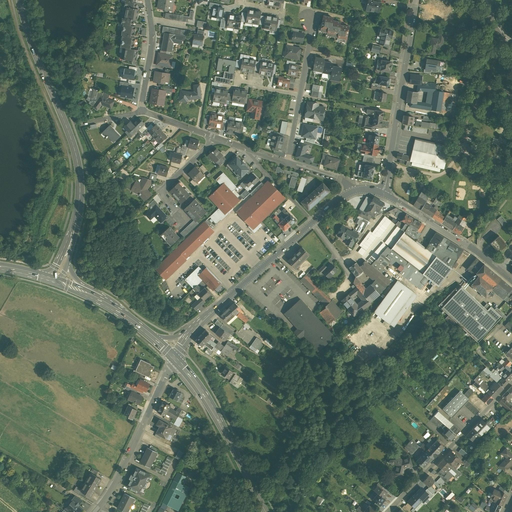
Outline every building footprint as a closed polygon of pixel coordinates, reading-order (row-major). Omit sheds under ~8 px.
[(159,0),(158,8),(170,10),(171,4),(173,5),(173,0),(159,0)] [(381,3),(374,2),(374,0),(368,0),(366,9),(376,11),(375,14),(379,15),(381,3)] [(124,7),(123,7),(121,18),(122,18),(134,20),(136,21),(137,17),(139,17),(139,14),(137,14),(138,9),(136,9),(124,7)] [(218,8),(213,7),(212,9),(211,17),(221,19),(222,19),(222,18),(223,10),(222,8),(218,8)] [(427,22),(436,23),(437,10),(429,9),(427,22)] [(255,11),(248,10),(248,14),(246,23),(252,24),(255,11)] [(439,10),(436,25),(470,30),(471,19),(450,15),(450,11),(439,10)] [(189,17),(186,16),(186,19),(193,21),(194,12),(190,11),(189,17)] [(261,12),(255,11),(252,24),(258,25),(260,16),(261,12)] [(235,15),(229,14),(228,20),(227,27),(233,28),(235,15)] [(241,16),(235,15),(233,28),(239,29),(240,22),(241,16)] [(272,17),(266,16),(266,17),(264,25),(264,29),(270,30),(272,17)] [(333,19),(332,19),(332,18),(332,17),(332,18),(324,16),(323,16),(321,31),(324,31),(324,33),(326,33),(326,32),(328,32),(327,35),(334,36),(334,38),(335,38),(335,37),(338,37),(337,40),(340,40),(339,41),(341,42),(341,41),(342,41),(346,42),(349,27),(348,27),(341,26),(342,24),(340,23),(341,22),(340,22),(333,21),(333,19)] [(278,18),(272,17),(270,30),(276,31),(278,20),(278,18)] [(133,26),(123,25),(122,35),(123,36),(121,47),(124,48),(133,49),(135,38),(133,37),(135,29),(135,27),(133,26)] [(384,30),(380,29),(379,35),(382,36),(379,45),(388,47),(391,39),(393,32),(391,32),(391,31),(384,29),(384,30)] [(298,33),(293,32),(293,33),(293,36),(294,38),(293,41),(302,43),(304,34),(298,33)] [(438,39),(431,38),(429,51),(428,50),(428,54),(434,55),(435,48),(442,49),(445,33),(439,32),(438,39)] [(168,34),(165,33),(163,47),(171,49),(172,41),(182,43),(183,36),(180,36),(177,35),(174,35),(171,34),(168,34)] [(197,35),(194,34),(192,44),(202,46),(204,36),(197,35)] [(381,47),(372,45),(371,52),(379,54),(381,47)] [(293,47),(286,46),(285,51),(286,51),(285,57),(299,60),(301,48),(293,47)] [(133,49),(124,48),(123,53),(122,53),(121,59),(133,61),(136,62),(136,61),(136,57),(137,57),(138,55),(137,54),(138,50),(133,49)] [(159,54),(157,65),(170,68),(172,56),(166,55),(159,54)] [(236,61),(219,58),(216,70),(222,71),(223,65),(229,66),(228,72),(234,73),(235,67),(236,61)] [(243,58),(243,59),(241,68),(241,71),(247,72),(249,59),(243,58)] [(325,59),(316,58),(315,62),(313,64),(313,65),(314,66),(313,70),(322,72),(324,62),(325,59)] [(255,60),(249,59),(247,72),(253,73),(254,70),(255,61),(255,60)] [(444,62),(427,59),(425,69),(431,70),(435,71),(436,66),(444,67),(444,62)] [(382,61),(381,61),(378,60),(377,70),(380,70),(381,71),(390,72),(390,69),(391,69),(391,65),(391,62),(382,61)] [(267,63),(261,62),(261,63),(260,71),(259,74),(265,75),(267,63)] [(333,64),(324,62),(322,72),(331,74),(332,67),(333,64)] [(274,64),(267,63),(265,75),(272,77),(272,74),(274,65),(274,64)] [(295,65),(290,64),(288,75),(296,76),(297,73),(298,73),(298,70),(298,69),(298,66),(295,65)] [(341,69),(332,67),(331,74),(330,79),(339,81),(341,69)] [(136,71),(124,69),(123,79),(129,80),(134,81),(136,71)] [(169,74),(164,73),(164,74),(159,73),(160,72),(156,72),(155,77),(154,77),(154,82),(163,84),(164,80),(168,81),(169,74)] [(228,72),(224,72),(223,78),(215,76),(214,82),(229,85),(230,80),(233,80),(234,73),(228,72)] [(410,83),(421,84),(422,76),(410,75),(410,83)] [(389,78),(379,76),(378,84),(382,85),(388,86),(389,83),(390,79),(389,79),(389,78)] [(279,78),(277,86),(288,88),(288,87),(289,84),(289,82),(284,81),(282,81),(282,79),(279,78)] [(132,98),(134,89),(128,88),(123,87),(121,96),(132,98)] [(222,89),(215,88),(213,101),(219,102),(222,89)] [(96,90),(94,89),(92,99),(89,103),(93,106),(93,107),(97,110),(102,103),(107,105),(106,107),(111,109),(114,101),(102,96),(103,93),(97,91),(97,90),(96,90)] [(160,91),(158,90),(152,89),(150,103),(155,104),(156,103),(156,102),(160,103),(159,103),(163,104),(166,91),(160,90),(160,91)] [(228,90),(222,89),(219,102),(226,103),(227,93),(228,90)] [(240,90),(234,89),(233,95),(232,102),(238,103),(240,90)] [(195,93),(190,94),(189,94),(189,92),(181,91),(180,97),(183,97),(182,102),(187,103),(188,98),(190,99),(192,99),(192,100),(201,98),(200,90),(197,91),(197,93),(195,93)] [(247,91),(240,90),(238,103),(244,104),(246,94),(247,91)] [(417,92),(407,91),(406,102),(410,103),(415,103),(415,101),(417,92)] [(435,91),(434,91),(432,104),(431,110),(440,112),(443,92),(435,91)] [(387,94),(378,92),(377,101),(385,102),(387,94)] [(443,92),(440,112),(445,113),(447,103),(450,104),(451,94),(443,92)] [(261,102),(248,100),(247,104),(246,110),(253,111),(252,118),(258,119),(261,102)] [(432,104),(415,101),(415,103),(410,103),(409,107),(431,110),(432,104)] [(308,102),(305,116),(313,118),(323,120),(325,108),(318,106),(318,104),(308,102)] [(383,112),(367,109),(366,114),(374,115),(374,118),(382,119),(383,112)] [(217,115),(211,114),(209,125),(209,127),(215,128),(217,115)] [(223,116),(217,115),(215,128),(221,129),(223,122),(223,116)] [(413,117),(404,116),(402,124),(412,125),(412,121),(413,117)] [(138,118),(133,124),(138,129),(143,125),(144,124),(138,118)] [(382,119),(374,118),(372,126),(373,126),(381,127),(382,119)] [(235,121),(229,120),(228,123),(227,131),(227,133),(233,134),(235,121)] [(133,124),(130,121),(124,127),(132,135),(138,129),(133,124)] [(241,123),(235,121),(233,134),(239,135),(241,126),(241,123)] [(110,125),(103,132),(107,136),(106,137),(107,138),(108,137),(113,142),(119,136),(112,129),(113,128),(110,125)] [(143,125),(138,129),(140,131),(141,133),(142,132),(146,128),(143,125)] [(149,131),(148,132),(150,134),(151,133),(154,137),(161,131),(155,125),(149,131)] [(315,139),(317,127),(303,125),(301,137),(306,138),(315,139)] [(161,131),(154,137),(158,141),(158,142),(160,144),(161,143),(167,137),(161,131)] [(276,135),(273,134),(271,140),(283,144),(284,138),(283,137),(276,135)] [(379,137),(369,135),(368,140),(370,140),(370,143),(378,145),(379,137)] [(199,142),(190,139),(188,147),(196,150),(199,142)] [(449,146),(414,139),(410,158),(410,161),(412,162),(440,168),(444,169),(449,146)] [(283,144),(271,140),(269,146),(279,149),(281,150),(283,144)] [(160,144),(159,145),(155,148),(158,151),(163,145),(161,143),(160,144)] [(313,157),(304,154),(307,145),(303,144),(300,143),(299,146),(298,146),(298,147),(299,147),(297,152),(299,153),(297,158),(312,162),(313,157)] [(378,145),(369,143),(368,143),(367,146),(362,145),(361,153),(367,154),(368,154),(368,153),(376,155),(376,152),(378,152),(378,148),(377,148),(378,145)] [(181,149),(178,148),(176,154),(182,155),(182,156),(185,157),(187,150),(181,149)] [(222,156),(216,149),(213,152),(212,152),(208,156),(215,163),(222,156)] [(176,154),(173,153),(171,161),(179,164),(182,156),(182,155),(176,154)] [(226,165),(240,179),(250,170),(236,155),(226,165)] [(222,156),(215,163),(219,167),(226,160),(222,156)] [(327,156),(326,156),(325,160),(323,166),(337,170),(339,160),(327,156)] [(366,157),(365,163),(373,165),(374,158),(366,157)] [(440,168),(412,162),(411,165),(439,172),(440,168)] [(374,167),(365,165),(365,166),(362,165),(361,171),(358,170),(357,176),(372,178),(374,167)] [(169,168),(160,166),(157,174),(166,177),(169,168)] [(204,176),(196,167),(195,167),(188,174),(193,179),(196,183),(197,183),(204,176)] [(298,174),(290,171),(290,172),(284,170),(282,175),(288,177),(288,178),(291,179),(289,186),(294,188),(298,174)] [(157,175),(151,173),(149,180),(150,180),(155,182),(157,175)] [(237,188),(223,173),(215,180),(221,186),(223,184),(232,192),(234,190),(237,188)] [(254,175),(248,179),(254,185),(259,180),(254,175)] [(302,178),(297,191),(302,192),(306,179),(302,178)] [(131,180),(127,183),(125,187),(130,191),(132,189),(131,188),(135,182),(131,180)] [(260,185),(250,194),(252,197),(236,212),(253,230),(285,198),(268,181),(264,185),(262,187),(260,185)] [(144,182),(142,186),(135,182),(131,188),(132,189),(139,193),(140,194),(139,195),(139,196),(140,196),(145,201),(152,195),(146,190),(149,186),(147,185),(148,183),(144,182)] [(190,195),(179,183),(170,192),(181,203),(181,204),(183,202),(190,195)] [(252,183),(248,187),(247,186),(244,188),(246,190),(247,191),(254,185),(252,183)] [(232,192),(223,184),(221,186),(209,197),(219,208),(223,212),(229,206),(232,208),(240,201),(232,192)] [(313,193),(319,201),(330,192),(324,184),(319,188),(319,187),(316,189),(317,190),(313,193)] [(239,196),(234,190),(232,192),(240,201),(242,199),(239,196)] [(246,190),(242,194),(246,198),(250,194),(247,191),(246,190)] [(421,192),(413,206),(421,210),(425,203),(429,197),(421,192)] [(319,201),(313,193),(309,197),(309,196),(306,198),(306,199),(302,203),(308,210),(319,201)] [(372,200),(367,197),(360,209),(366,212),(370,205),(372,200)] [(383,203),(374,197),(372,200),(370,205),(378,211),(379,210),(383,203)] [(154,200),(149,204),(153,208),(156,205),(158,204),(154,200)] [(205,213),(193,201),(187,207),(184,209),(194,220),(196,222),(205,213)] [(441,204),(437,201),(433,208),(436,210),(437,211),(438,209),(440,206),(440,205),(441,204)] [(433,208),(425,203),(421,210),(432,217),(436,210),(433,208)] [(156,205),(153,208),(145,215),(149,219),(153,215),(161,223),(164,220),(167,217),(156,205)] [(378,211),(370,205),(366,212),(371,215),(375,217),(380,215),(382,212),(379,210),(378,211)] [(219,208),(210,217),(216,223),(223,216),(221,214),(223,212),(219,208)] [(396,208),(388,212),(394,216),(398,209),(396,208)] [(366,212),(360,209),(358,213),(359,213),(370,219),(371,215),(366,212)] [(398,209),(394,216),(401,221),(402,221),(405,214),(398,209)] [(442,215),(439,213),(439,212),(437,211),(436,210),(432,217),(441,223),(445,218),(441,216),(442,215)] [(370,219),(359,213),(358,216),(363,219),(368,221),(370,219)] [(287,216),(284,219),(290,226),(296,221),(290,214),(287,216)] [(413,219),(405,214),(402,221),(405,223),(405,224),(408,226),(413,219)] [(361,221),(363,219),(358,216),(355,223),(359,225),(361,221)] [(507,223),(501,216),(497,220),(503,226),(507,223)] [(385,217),(372,233),(377,237),(379,239),(392,222),(385,217)] [(451,222),(447,220),(448,218),(446,217),(445,218),(441,223),(452,230),(455,225),(454,224),(451,222)] [(170,218),(166,222),(170,227),(174,223),(170,218)] [(458,218),(455,223),(454,224),(455,225),(452,230),(459,235),(463,228),(459,225),(461,220),(458,218)] [(290,226),(284,219),(281,222),(278,224),(284,231),(290,226)] [(421,224),(413,219),(408,226),(416,231),(421,224)] [(194,220),(186,227),(190,231),(198,224),(196,222),(194,220)] [(176,249),(155,269),(165,280),(186,260),(185,259),(209,237),(208,236),(213,231),(208,225),(209,224),(206,221),(176,249)] [(400,224),(398,222),(395,224),(405,232),(406,229),(403,227),(403,226),(400,224)] [(421,224),(416,231),(408,226),(406,229),(405,232),(416,241),(418,238),(421,234),(419,233),(423,227),(423,226),(423,225),(421,224)] [(169,227),(161,235),(171,246),(174,242),(178,238),(174,233),(174,232),(169,227)] [(186,227),(180,233),(184,237),(190,231),(186,227)] [(352,232),(342,227),(338,235),(344,239),(345,237),(349,239),(346,244),(351,246),(357,235),(352,232)] [(392,248),(404,232),(397,227),(385,243),(392,248)] [(361,247),(366,251),(377,237),(372,233),(370,231),(359,246),(361,247)] [(463,250),(436,233),(426,249),(404,232),(392,248),(391,249),(408,262),(424,275),(428,279),(438,286),(451,268),(463,250)] [(499,236),(490,243),(498,252),(507,245),(499,236)] [(367,261),(371,265),(380,256),(387,247),(383,243),(367,261)] [(302,247),(288,262),(295,269),(309,255),(302,247)] [(362,256),(366,251),(361,247),(357,252),(362,256)] [(408,262),(391,249),(388,247),(387,247),(380,256),(388,262),(400,272),(408,262)] [(371,265),(383,275),(386,271),(384,268),(388,262),(380,256),(371,265)] [(511,288),(476,258),(467,269),(474,275),(476,274),(478,276),(470,285),(487,299),(490,295),(488,294),(491,291),(492,290),(503,300),(503,299),(506,301),(509,298),(511,294),(511,288)] [(365,261),(360,268),(363,272),(364,271),(369,265),(365,261)] [(424,275),(408,262),(400,272),(399,273),(415,286),(424,275)] [(356,263),(349,268),(356,277),(363,272),(360,268),(356,263)] [(327,268),(323,272),(329,278),(337,270),(331,264),(327,268)] [(318,271),(321,274),(323,272),(327,268),(324,265),(318,271)] [(370,266),(369,265),(364,271),(375,280),(381,285),(385,288),(390,282),(370,266)] [(198,267),(185,280),(193,289),(197,285),(203,280),(198,275),(203,271),(198,267)] [(318,271),(314,267),(305,275),(309,279),(318,271)] [(203,271),(198,275),(203,280),(213,291),(220,284),(206,268),(203,271)] [(309,279),(305,275),(300,280),(325,306),(331,301),(309,279)] [(428,279),(424,275),(415,286),(420,290),(428,279)] [(366,289),(356,277),(353,283),(354,284),(357,287),(360,291),(362,293),(366,289)] [(375,280),(371,285),(376,290),(381,285),(375,280)] [(413,292),(397,280),(374,313),(390,324),(413,292)] [(197,285),(193,289),(198,294),(202,291),(197,286),(197,285)] [(362,293),(361,293),(370,303),(379,294),(376,290),(371,285),(366,289),(362,293)] [(381,285),(376,290),(379,294),(385,288),(381,285)] [(484,307),(462,286),(458,290),(445,304),(441,308),(448,315),(456,323),(477,343),(501,317),(502,317),(501,317),(494,310),(491,307),(490,307),(487,310),(484,307)] [(354,290),(350,293),(353,297),(357,293),(360,291),(357,287),(354,290)] [(198,294),(201,297),(204,300),(210,294),(208,292),(209,291),(208,289),(206,290),(205,288),(198,294)] [(455,288),(442,302),(445,304),(458,290),(455,288)] [(370,303),(361,293),(362,293),(360,291),(357,293),(363,301),(360,303),(364,309),(371,304),(370,303)] [(413,292),(390,324),(394,327),(417,295),(413,292)] [(350,293),(341,301),(354,316),(364,309),(360,303),(357,305),(351,298),(353,297),(350,293)] [(201,297),(191,306),(196,311),(205,302),(204,300),(201,297)] [(325,306),(326,307),(319,313),(329,324),(342,313),(332,301),(331,301),(325,306)] [(303,302),(291,313),(289,310),(284,314),(286,316),(299,331),(304,335),(318,351),(334,337),(315,316),(303,302)] [(241,310),(235,303),(229,308),(235,315),(238,312),(241,310)] [(229,308),(220,316),(226,323),(235,315),(229,308)] [(504,314),(497,308),(494,310),(501,317),(504,314)] [(238,312),(235,315),(236,315),(245,323),(248,319),(238,312)] [(235,315),(226,323),(238,332),(245,323),(236,315),(235,315)] [(456,323),(448,315),(445,319),(452,326),(456,323)] [(235,333),(222,324),(222,325),(220,327),(229,334),(232,336),(235,333)] [(220,327),(215,334),(224,340),(229,334),(220,327)] [(205,330),(200,336),(207,342),(209,339),(212,336),(205,330)] [(299,331),(295,334),(300,339),(304,335),(299,331)] [(200,336),(195,341),(202,347),(204,344),(207,342),(200,336)] [(218,341),(212,336),(209,339),(216,344),(218,341)] [(256,338),(251,345),(257,349),(262,342),(256,338)] [(214,347),(207,342),(204,344),(208,347),(212,350),(214,347)] [(231,347),(226,344),(223,348),(221,352),(227,356),(232,348),(231,347)] [(511,363),(507,359),(502,365),(505,368),(506,369),(508,367),(511,363)] [(150,364),(142,360),(137,371),(143,374),(149,377),(154,367),(150,365),(150,364)] [(501,365),(495,370),(498,373),(499,374),(500,372),(505,368),(502,365),(501,365)] [(234,372),(226,367),(221,374),(229,379),(234,372)] [(492,373),(486,367),(483,370),(486,372),(489,376),(491,374),(492,373)] [(503,374),(501,376),(503,378),(508,382),(511,377),(511,373),(509,371),(507,370),(503,374)] [(499,374),(498,373),(494,377),(493,375),(491,377),(497,383),(498,384),(503,378),(501,376),(499,374)] [(483,382),(477,377),(474,380),(475,382),(480,386),(486,392),(487,393),(489,391),(488,389),(489,388),(483,383),(483,382)] [(508,382),(503,378),(498,384),(503,388),(508,382)] [(149,384),(140,380),(137,386),(137,387),(143,390),(146,392),(149,384)] [(489,391),(487,393),(493,399),(501,391),(500,390),(503,388),(498,384),(497,383),(489,391)] [(137,386),(133,384),(131,388),(137,391),(142,393),(143,390),(137,387),(137,386)] [(181,393),(173,389),(169,396),(177,401),(179,397),(181,393)] [(459,391),(442,409),(451,418),(469,400),(463,395),(459,391)] [(511,397),(511,395),(507,391),(502,396),(508,402),(511,397)] [(136,394),(131,392),(128,399),(139,405),(143,397),(136,394)] [(486,395),(482,400),(488,405),(493,399),(487,393),(486,395)] [(511,407),(508,404),(502,399),(499,402),(509,412),(511,408),(511,407)] [(170,405),(163,401),(160,407),(167,411),(169,408),(170,405)] [(131,407),(128,406),(124,415),(128,417),(128,418),(132,420),(137,410),(131,407)] [(167,411),(160,407),(157,412),(165,416),(166,414),(167,411)] [(453,424),(439,411),(434,416),(442,423),(445,425),(449,429),(451,427),(453,424)] [(442,423),(434,416),(430,420),(438,428),(442,423)] [(176,419),(174,424),(179,427),(183,420),(178,417),(176,419)] [(172,427),(159,420),(156,425),(160,427),(156,433),(165,438),(168,434),(172,427)] [(486,424),(482,420),(480,423),(480,424),(479,425),(484,429),(484,430),(486,431),(491,426),(487,423),(486,424)] [(453,424),(451,427),(449,429),(456,435),(460,430),(453,424)] [(478,424),(472,430),(480,437),(483,434),(481,432),(484,430),(484,429),(479,425),(478,424)] [(449,429),(444,435),(450,441),(454,437),(455,435),(456,435),(449,429)] [(480,437),(472,430),(466,436),(472,441),(473,442),(473,441),(475,439),(477,440),(480,437)] [(412,439),(406,445),(410,448),(407,450),(412,455),(420,446),(412,439)] [(433,443),(432,445),(439,452),(444,447),(437,440),(433,443)] [(428,449),(423,443),(420,446),(426,451),(426,452),(428,449)] [(439,452),(432,445),(428,449),(426,452),(433,458),(439,452)] [(149,449),(148,448),(145,453),(155,458),(157,453),(149,449)] [(466,457),(468,454),(460,449),(457,452),(466,457)] [(511,464),(511,454),(506,449),(502,453),(507,458),(500,465),(499,466),(505,472),(511,464)] [(179,460),(183,453),(178,450),(174,457),(179,460)] [(426,452),(426,451),(424,453),(423,452),(420,456),(421,456),(421,457),(428,464),(433,458),(426,452)] [(462,461),(451,452),(444,459),(455,468),(462,461)] [(155,458),(145,453),(143,458),(152,462),(155,458)] [(410,458),(402,460),(396,455),(391,460),(397,466),(395,474),(403,475),(404,469),(406,468),(412,466),(410,458)] [(428,464),(421,457),(416,462),(423,469),(428,464)] [(152,462),(143,458),(140,463),(150,467),(152,462)] [(471,463),(466,458),(462,463),(467,468),(471,463)] [(444,459),(438,466),(441,469),(446,474),(444,476),(448,481),(453,475),(449,471),(451,469),(453,471),(455,469),(455,468),(444,459)] [(151,475),(137,468),(133,476),(131,475),(129,479),(131,479),(127,487),(141,494),(145,487),(143,487),(146,482),(147,482),(151,475)] [(446,474),(441,469),(437,474),(440,477),(444,482),(446,484),(448,481),(444,476),(446,474)] [(101,479),(91,473),(86,483),(96,489),(101,479)] [(178,473),(160,508),(167,511),(169,511),(172,507),(178,510),(189,489),(183,485),(187,478),(178,473)] [(428,476),(423,482),(429,487),(430,486),(435,481),(428,476)] [(440,477),(436,482),(438,484),(436,486),(438,488),(444,482),(440,477)] [(96,489),(86,483),(80,492),(81,492),(86,495),(91,498),(96,489)] [(377,485),(373,490),(378,494),(384,498),(387,493),(381,489),(378,486),(377,485)] [(436,491),(430,486),(429,487),(427,489),(432,494),(436,491)] [(427,495),(420,489),(414,495),(421,501),(427,495)] [(498,492),(497,491),(494,490),(492,494),(490,499),(494,502),(502,506),(505,499),(501,497),(502,494),(498,492)] [(451,492),(444,498),(447,501),(454,494),(451,492)] [(134,498),(125,494),(122,499),(132,503),(134,498)] [(378,494),(373,501),(376,502),(380,506),(385,499),(384,498),(378,494)] [(421,501),(414,495),(408,502),(408,503),(413,507),(414,508),(421,501)] [(82,501),(75,497),(71,500),(73,501),(78,506),(82,501)] [(319,497),(315,504),(318,506),(321,501),(323,502),(324,500),(319,497)] [(132,503),(122,499),(120,503),(130,508),(132,503)] [(494,502),(490,499),(488,502),(491,504),(493,504),(491,509),(486,507),(485,510),(488,511),(498,511),(502,506),(494,502)] [(78,506),(73,501),(70,504),(71,507),(68,509),(68,510),(70,511),(71,511),(79,511),(82,509),(78,506)] [(127,511),(130,508),(120,503),(117,508),(124,511),(127,511)]
